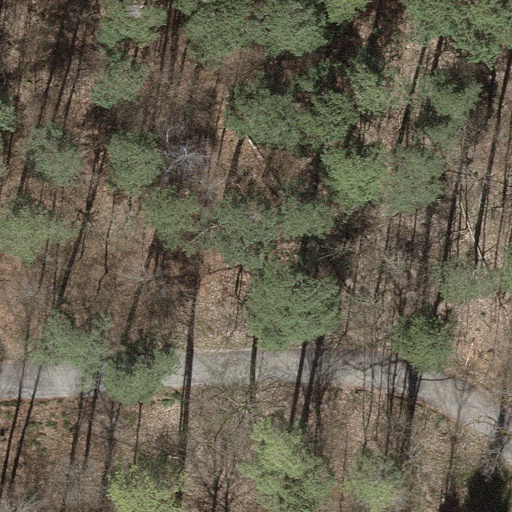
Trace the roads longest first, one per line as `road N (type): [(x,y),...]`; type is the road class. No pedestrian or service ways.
road 1 (track): [(0,382),(262,362),(338,365),(416,375),(511,436)]
road 2 (track): [(0,70),(233,0)]
